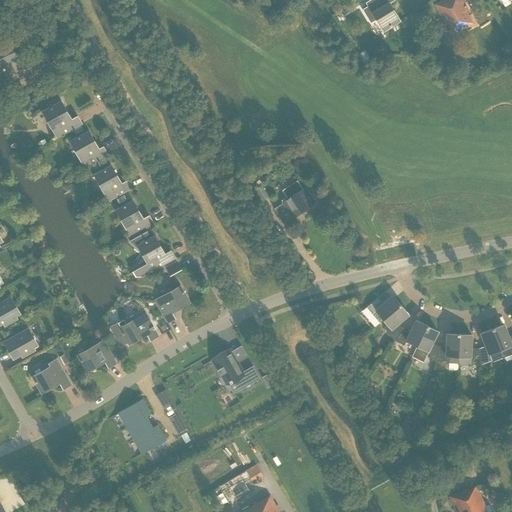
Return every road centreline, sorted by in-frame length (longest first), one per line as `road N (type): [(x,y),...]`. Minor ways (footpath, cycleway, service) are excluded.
road 1 (unclassified): [(230,320),(104,107)]
road 2 (unclassified): [(31,438),(230,320)]
road 3 (unclassified): [(230,320),(401,269)]
road 4 (residential): [(401,269),(417,300),(436,315),(473,318),(511,296)]
